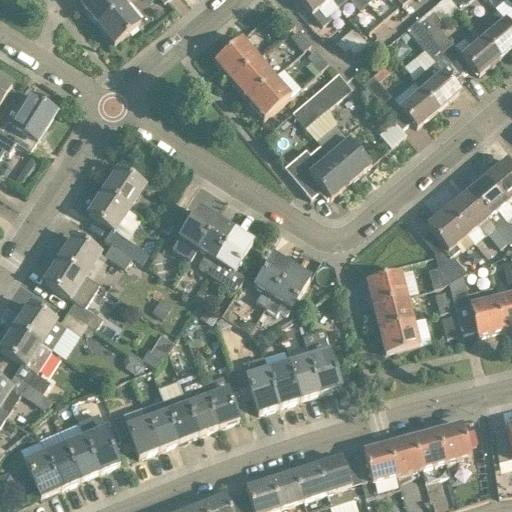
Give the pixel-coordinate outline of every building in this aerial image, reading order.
[(96,31),(122,10),(122,9),(132,0),(92,0),(80,11),(96,31)] [(173,0),(158,0),(157,2),(162,9),(173,0)] [(327,21),(320,13),(330,5),(326,0),(293,0),(294,0),(321,33),(330,25),(327,21)] [(358,15),(366,9),(358,0),(326,0),(330,5),(337,13),(348,3),(358,15)] [(358,0),(366,9),(374,2),(372,0),(358,0)] [(376,0),(374,2),(366,9),(381,28),(396,16),(382,0),(376,0)] [(391,0),(392,0),(402,12),(415,0),(391,0)] [(447,0),(447,1),(458,15),(475,0),(481,0),(494,14),(504,6),(499,0),(447,0)] [(437,33),(458,15),(447,1),(416,27),(441,58),(451,49),(437,33)] [(352,21),(367,40),(381,28),(366,9),(358,15),(352,21)] [(122,10),(96,31),(113,51),(139,30),(122,10)] [(294,33),(278,13),(270,20),(287,39),(294,33)] [(474,34),(499,63),(511,52),(511,35),(496,16),(474,34)] [(461,81),(441,58),(416,27),(406,35),(423,56),(435,69),(424,78),(420,73),(409,82),(414,87),(419,94),(437,116),(459,98),(451,89),(461,81)] [(353,33),(334,49),(344,60),(348,56),(352,60),(358,59),(368,51),(353,33)] [(478,82),(499,63),(474,34),(453,52),(478,82)] [(400,42),(405,47),(411,41),(406,36),(400,42)] [(310,52),(298,37),(290,43),(303,59),(310,52)] [(230,87),(257,64),(241,44),(213,67),(230,87)] [(327,72),(314,57),(307,63),(310,67),(305,71),(314,83),(327,72)] [(246,107),(274,84),(257,64),(230,87),(246,107)] [(322,93),(292,118),(305,134),(328,115),(336,109),(351,96),(344,88),(338,80),(322,93)] [(437,116),(419,94),(398,112),(377,87),(373,81),(362,90),(394,128),(400,136),(411,128),(416,134),(437,116)] [(274,84),(246,107),(263,126),(290,104),(274,84)] [(0,109),(11,92),(0,85),(0,109)] [(20,98),(0,129),(0,162),(4,157),(9,160),(16,149),(30,158),(55,120),(29,103),(20,98)] [(405,142),(400,136),(394,128),(378,141),(390,155),(405,142)] [(370,172),(336,132),(317,148),(320,152),(319,152),(350,189),(370,172)] [(330,206),(350,189),(319,152),(308,161),(305,156),(283,175),(305,200),(316,190),(330,206)] [(36,181),(43,165),(33,161),(26,176),(36,181)] [(486,182),(507,208),(511,204),(511,173),(506,166),(486,182)] [(103,198),(128,214),(141,194),(147,198),(158,196),(156,186),(136,173),(129,182),(118,175),(103,198)] [(511,235),(497,217),(507,208),(486,182),(466,199),(507,249),(509,251),(511,248),(511,235)] [(113,237),(128,214),(103,198),(88,221),(113,237)] [(499,255),(507,249),(466,199),(446,215),(467,241),(478,233),(484,241),(486,240),(499,255)] [(168,239),(182,216),(171,210),(157,233),(168,239)] [(462,282),(465,279),(463,276),(451,262),(459,256),(455,251),(467,241),(446,215),(426,232),(441,250),(432,257),(434,259),(437,273),(438,273),(442,292),(448,289),(462,282)] [(196,257),(215,228),(196,217),(172,256),(190,267),(196,257)] [(208,280),(233,240),(215,228),(196,257),(204,262),(197,273),(207,279),(208,280)] [(208,280),(207,279),(206,281),(235,299),(244,285),(234,279),(251,251),(233,240),(208,280)] [(111,251),(131,264),(138,254),(118,241),(111,251)] [(58,266),(83,282),(99,259),(73,243),(58,266)] [(131,264),(111,251),(103,262),(105,264),(124,275),(131,264)] [(265,315),(290,276),(271,264),(253,293),(261,299),(255,308),(265,315)] [(99,291),(91,286),(90,286),(83,282),(58,266),(43,289),(74,308),(67,319),(87,332),(88,331),(95,335),(101,326),(84,314),(99,291)] [(507,290),(511,288),(511,267),(502,270),(507,290)] [(443,293),(442,292),(438,273),(437,273),(428,276),(433,295),(443,293)] [(290,276),(265,315),(276,322),(278,318),(286,323),(308,287),(290,276)] [(372,312),(406,303),(399,278),(365,287),(372,312)] [(467,300),(466,296),(451,300),(461,341),(475,338),(476,343),(501,337),(494,304),(479,308),(477,298),(467,300)] [(434,301),(439,320),(449,317),(444,298),(434,301)] [(501,337),(511,334),(511,299),(494,304),(501,337)] [(378,336),(412,328),(406,303),(372,312),(378,336)] [(163,324),(171,311),(159,304),(152,317),(163,324)] [(67,319),(60,330),(29,310),(14,333),(50,357),(66,333),(81,342),(87,332),(67,319)] [(210,330),(216,321),(205,314),(199,323),(210,330)] [(441,325),(445,345),(455,342),(450,323),(441,325)] [(412,328),(378,336),(385,361),(419,352),(413,330),(412,328)] [(35,380),(50,357),(14,333),(0,354),(0,356),(21,370),(14,381),(42,400),(49,389),(35,380)] [(292,342),(289,334),(281,336),(283,344),(292,342)] [(308,364),(319,402),(340,395),(324,345),(325,342),(325,339),(322,337),(320,336),(317,337),(315,339),(314,340),(318,352),(306,356),(308,362),(307,362),(308,364)] [(155,375),(161,366),(150,359),(151,356),(148,354),(141,366),(155,375)] [(134,381),(142,370),(127,360),(123,365),(123,373),(134,381)] [(299,408),(319,402),(308,364),(287,370),(299,408)] [(299,408),(287,370),(267,376),(278,414),(299,408)] [(278,414),(267,376),(246,382),(257,420),(278,414)] [(42,400),(14,381),(6,392),(0,387),(0,420),(5,424),(21,400),(36,410),(42,400)] [(198,442),(218,435),(207,404),(202,391),(189,395),(190,399),(183,401),(198,442)] [(238,427),(227,396),(207,404),(218,435),(238,427)] [(198,442),(183,401),(163,409),(178,450),(198,442)] [(158,457),(178,450),(163,409),(143,416),(158,457)] [(158,457),(143,416),(142,416),(142,415),(122,422),(138,465),(158,457)] [(436,436),(445,470),(470,464),(461,430),(436,436)] [(84,444),(99,480),(119,471),(104,435),(84,444)] [(112,436),(105,439),(111,453),(113,458),(120,455),(112,436)] [(445,470),(436,436),(411,443),(421,478),(423,489),(448,482),(445,470)] [(397,485),(421,478),(411,443),(387,450),(396,485),(397,485)] [(79,488),(99,480),(84,444),(64,452),(79,488)] [(353,465),(359,489),(370,486),(371,492),(396,485),(387,450),(362,457),(363,462),(353,465)] [(60,497),(79,488),(64,452),(44,461),(60,497)] [(60,497),(44,461),(24,469),(40,505),(60,497)] [(359,489),(350,492),(340,463),(316,471),(326,502),(330,511),(353,504),(353,503),(362,500),(359,489)] [(293,479),(302,510),(326,502),(316,471),(293,479)] [(276,511),(294,511),(302,510),(293,479),(269,486),(276,511)] [(250,511),(276,511),(269,486),(245,494),(250,511)] [(201,511),(228,511),(224,501),(201,511)]
